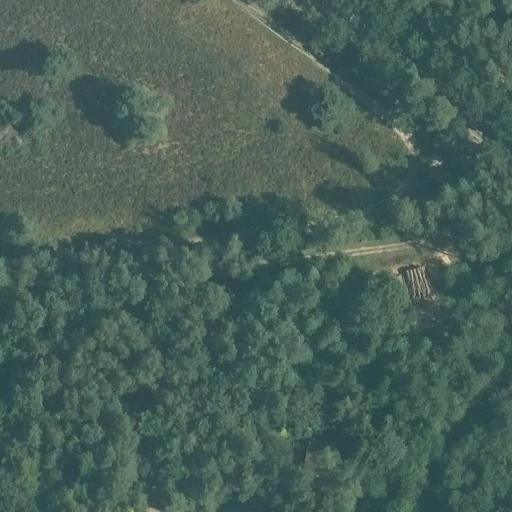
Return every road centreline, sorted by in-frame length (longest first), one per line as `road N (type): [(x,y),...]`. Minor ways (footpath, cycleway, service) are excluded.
road 1 (track): [(246,0),(427,152),(410,188),(390,199),(0,266)]
road 2 (unclassified): [(511,155),(320,0)]
